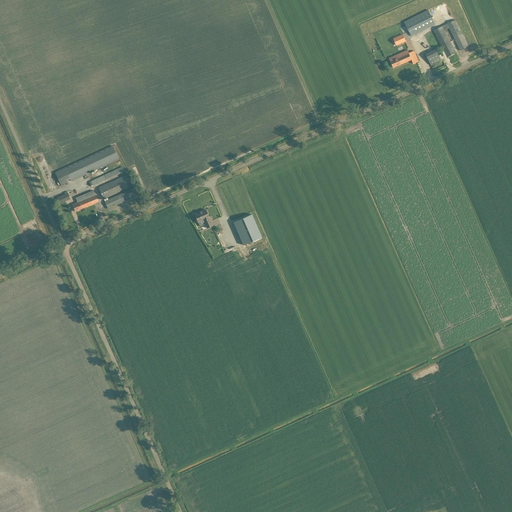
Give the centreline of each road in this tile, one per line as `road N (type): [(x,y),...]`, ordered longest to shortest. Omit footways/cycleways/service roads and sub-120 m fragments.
road 1 (unclassified): [(62,245),(511,45)]
road 2 (track): [(180,511),(62,245)]
road 3 (unclassified): [(62,245),(0,103)]
